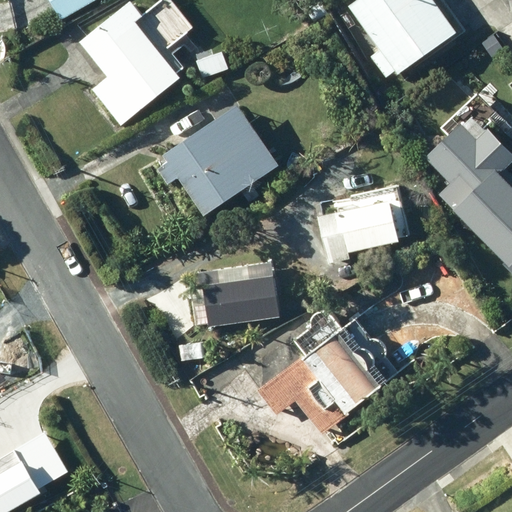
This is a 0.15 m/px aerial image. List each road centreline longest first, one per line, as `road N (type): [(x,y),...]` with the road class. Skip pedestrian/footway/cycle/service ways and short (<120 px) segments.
road 1 (residential): [(0,177),(197,511)]
road 2 (residential): [(358,511),(511,401)]
